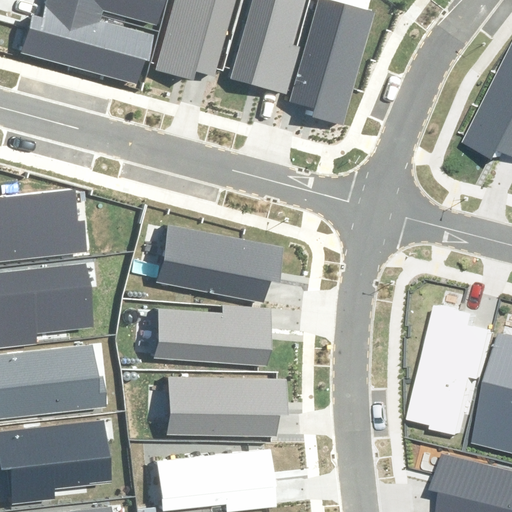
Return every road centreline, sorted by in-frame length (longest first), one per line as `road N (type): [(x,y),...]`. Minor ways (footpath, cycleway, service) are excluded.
road 1 (residential): [(0,101),(121,145),(372,203)]
road 2 (residential): [(372,203),(342,349),(342,511)]
road 3 (residential): [(487,0),(372,203)]
road 4 (residential): [(372,203),(511,237)]
